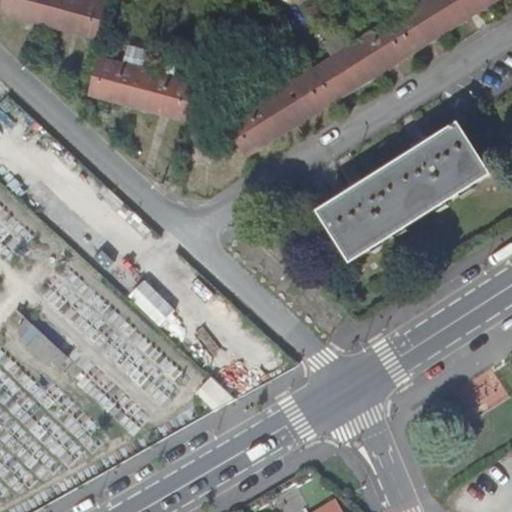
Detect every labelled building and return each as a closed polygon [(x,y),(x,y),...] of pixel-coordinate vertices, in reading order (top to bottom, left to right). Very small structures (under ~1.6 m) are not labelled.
[(7,0),(4,13),(42,23),(46,6),(65,10),(67,0),(7,0)] [(46,6),(42,23),(100,37),(109,2),(100,0),(67,0),(65,10),(46,6)] [(406,44),(411,52),(445,31),(425,0),(392,21),(406,44)] [(491,2),(489,0),(425,0),(445,31),(491,2)] [(406,44),(392,21),(357,43),(376,74),(411,52),(406,44)] [(376,74),(357,43),(311,73),(330,104),(376,74)] [(155,89),(159,73),(103,57),(93,95),(130,104),(136,84),(155,89)] [(136,84),(130,104),(188,119),(198,82),(171,76),(159,73),(155,89),(136,84)] [(330,104),(311,73),(264,102),(284,133),(330,104)] [(284,133),(264,102),(232,122),(251,154),(284,133)] [(355,257),(359,263),(494,178),(464,130),(435,149),(428,139),(421,143),(415,147),(421,157),(371,190),(364,180),(357,185),(350,189),(356,199),(330,216),(348,245),(355,257)] [(33,325),(27,320),(17,330),(25,338),(21,342),(50,368),(54,364),(61,369),(70,359),(33,325)] [(214,413),(237,401),(213,378),(198,395),(214,413)] [(350,511),(341,496),(316,511),(350,511)]
